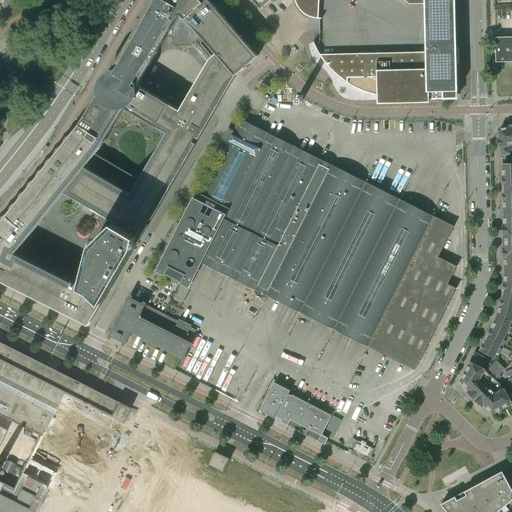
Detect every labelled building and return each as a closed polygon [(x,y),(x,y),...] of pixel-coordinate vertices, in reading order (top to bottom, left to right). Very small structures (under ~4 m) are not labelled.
[(152,0),(131,38),(112,70),(110,70),(109,71),(107,72),(106,73),(104,75),(103,76),(102,78),(101,79),(100,81),(100,83),(99,84),(99,86),(98,88),(98,90),(98,91),(99,92),(85,114),(79,125),(73,132),(67,137),(64,144),(58,148),(55,155),(49,160),(46,166),(40,171),(37,178),(31,182),(28,189),(22,193),(19,200),(13,205),(10,211),(4,216),(1,222),(0,222),(0,279),(90,325),(92,321),(104,301),(108,294),(141,238),(149,224),(146,222),(149,218),(152,219),(196,143),(193,142),(196,137),(199,139),(218,105),(235,77),(236,75),(258,56),(209,0),(152,0)] [(253,0),(261,9),(271,0),(253,0)] [(295,0),(295,1),(296,4),(298,7),(299,9),(301,12),(304,14),(308,16),(310,17),(314,18),(317,18),(317,0),(295,0)] [(457,85),(458,85),(455,0),(411,0),(412,0),(421,0),(421,4),(426,4),(426,33),(427,52),(319,54),(322,59),(326,63),(329,68),(333,72),(337,75),(341,79),(346,82),(350,85),(355,88),(360,90),(365,92),(371,94),(376,95),(377,95),(377,104),(429,102),(429,99),(457,98),(457,85)] [(511,36),(496,37),(495,37),(496,62),(511,61),(511,36)] [(229,209),(202,261),(285,304),(320,322),(354,339),(380,352),(394,359),(409,367),(414,370),(443,314),(456,288),(452,286),(448,284),(457,266),(450,263),(443,259),(438,256),(453,227),(444,222),(420,210),(386,192),(352,175),(319,158),(251,123),(241,118),(240,118),(231,134),(228,140),(229,141),(201,194),(204,196),(204,197),(229,209)] [(499,139),(497,139),(499,147),(501,155),(503,155),(503,158),(510,156),(509,153),(509,150),(511,149),(511,132),(510,125),(510,126),(500,129),(498,132),(499,139)] [(511,163),(502,164),(503,176),(511,175),(511,163)] [(511,175),(503,176),(503,188),(511,187),(511,175)] [(511,187),(503,188),(503,200),(511,199),(511,187)] [(189,287),(202,261),(229,209),(204,197),(201,201),(193,197),(173,237),(156,271),(179,282),(181,283),(189,287)] [(511,199),(503,200),(503,212),(511,211),(511,199)] [(511,211),(503,212),(504,224),(511,223),(511,211)] [(504,224),(503,224),(503,237),(503,238),(503,241),(511,241),(511,223),(504,224)] [(511,241),(503,241),(503,244),(503,246),(503,258),(511,257),(511,241)] [(511,257),(503,258),(504,258),(505,269),(511,269),(511,257)] [(511,282),(504,281),(503,292),(511,295),(511,282)] [(189,287),(181,283),(174,297),(184,302),(191,288),(189,287)] [(502,295),(500,305),(511,309),(511,295),(503,292),(502,295)] [(114,329),(110,337),(111,335),(125,342),(123,344),(124,344),(131,331),(181,356),(185,358),(186,357),(184,356),(190,344),(192,345),(192,344),(190,343),(192,339),(186,336),(192,325),(179,319),(172,334),(158,327),(164,314),(163,314),(145,304),(145,303),(144,303),(143,305),(140,303),(133,300),(130,298),(131,296),(128,301),(124,308),(126,310),(118,325),(116,324),(114,329)] [(500,306),(496,316),(511,323),(511,320),(511,319),(511,309),(500,305),(500,306)] [(496,317),(491,328),(505,335),(507,330),(509,331),(511,327),(509,326),(511,323),(496,316),(496,317)] [(491,328),(486,338),(500,346),(501,344),(503,345),(505,341),(503,340),(504,338),(505,335),(491,328)] [(486,338),(480,350),(490,354),(494,357),(497,352),(499,353),(501,349),(499,348),(500,346),(486,338)] [(0,342),(0,414),(40,435),(61,392),(123,423),(130,408),(0,342)] [(474,352),(461,379),(461,383),(469,390),(484,374),(483,373),(485,369),(479,366),(483,357),(487,359),(490,354),(480,350),(478,354),(474,352)] [(469,390),(467,391),(468,392),(481,405),(482,406),(483,405),(499,389),(501,391),(504,389),(497,381),(501,377),(499,374),(504,369),(497,361),(487,371),(485,369),(483,373),(484,374),(469,390)] [(499,389),(483,405),(491,412),(494,413),(511,403),(511,377),(508,380),(505,382),(508,388),(511,386),(511,391),(507,394),(504,389),(501,391),(499,389)] [(291,420),(321,435),(332,415),(331,415),(330,416),(307,404),(308,403),(307,402),(307,404),(292,396),(293,395),(292,394),(292,395),(288,394),(289,391),(274,383),(260,410),(275,418),(276,417),(281,419),(280,421),(288,426),(291,420)] [(324,433),(333,438),(342,420),(333,416),(324,433)] [(158,423),(140,459),(164,471),(196,487),(201,478),(208,463),(214,451),(158,423)] [(0,511),(32,511),(53,470),(28,458),(13,488),(0,481),(0,443),(7,430),(0,426),(0,511)] [(328,438),(321,435),(318,441),(325,445),(326,442),(326,441),(328,439),(328,438)] [(352,438),(349,446),(357,450),(356,452),(360,455),(361,453),(370,457),(374,449),(365,445),(366,443),(362,441),(361,443),(352,438)] [(432,456),(426,450),(423,453),(422,455),(428,461),(429,459),(430,458),(432,456)] [(230,459),(228,458),(215,451),(209,463),(224,471),(230,459)] [(140,461),(135,470),(154,480),(159,482),(164,471),(140,459),(140,461)] [(209,463),(201,478),(263,509),(276,482),(230,459),(224,471),(209,463)] [(134,471),(114,511),(137,511),(154,480),(135,470),(134,471)] [(154,480),(137,511),(268,511),(263,509),(201,478),(197,487),(196,487),(164,471),(159,482),(154,480)] [(493,476),(441,504),(448,511),(511,511),(511,488),(505,475),(502,471),(493,476)] [(276,482),(263,509),(268,511),(319,511),(320,511),(319,504),(276,482)]
